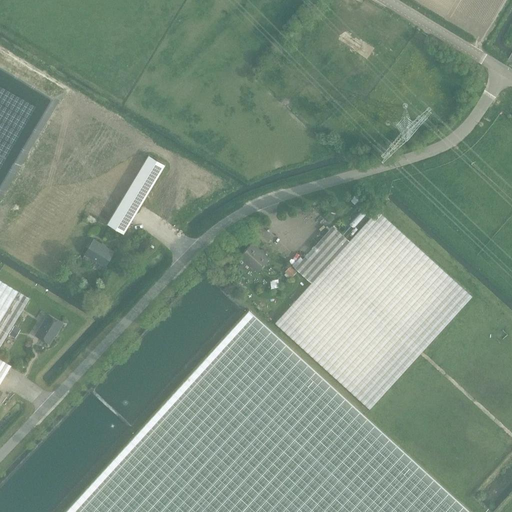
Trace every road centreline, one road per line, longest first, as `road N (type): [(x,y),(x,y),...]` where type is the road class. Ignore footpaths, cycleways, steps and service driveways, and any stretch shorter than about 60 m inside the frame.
road 1 (unclassified): [(0,454),(219,225),(270,199),(446,144),(504,71)]
road 2 (unclassified): [(504,71),(386,0)]
